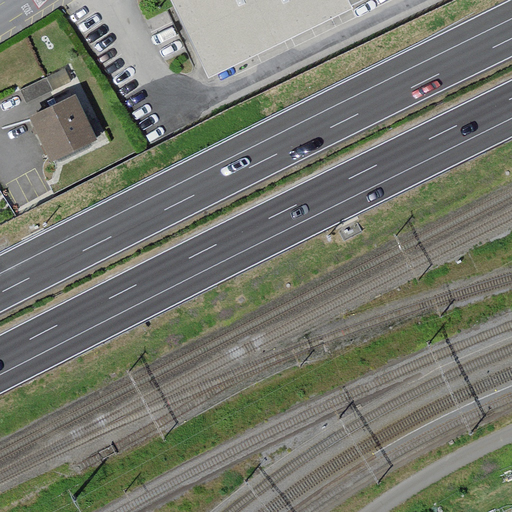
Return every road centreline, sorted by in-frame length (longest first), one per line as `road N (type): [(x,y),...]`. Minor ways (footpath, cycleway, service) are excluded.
road 1 (motorway): [(0,356),(511,99)]
road 2 (motorway): [(511,37),(0,293)]
